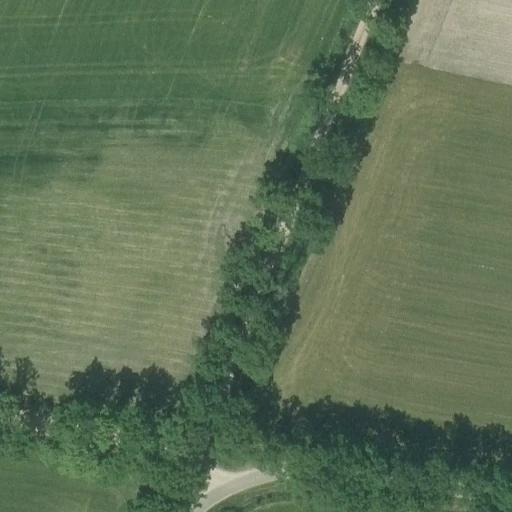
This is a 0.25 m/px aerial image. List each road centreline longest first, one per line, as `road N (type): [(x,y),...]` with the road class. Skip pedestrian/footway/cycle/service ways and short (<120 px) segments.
road 1 (track): [(194,450),(373,0)]
road 2 (unclassified): [(191,511),(239,481),(297,469),(511,499)]
road 3 (track): [(0,419),(194,450)]
